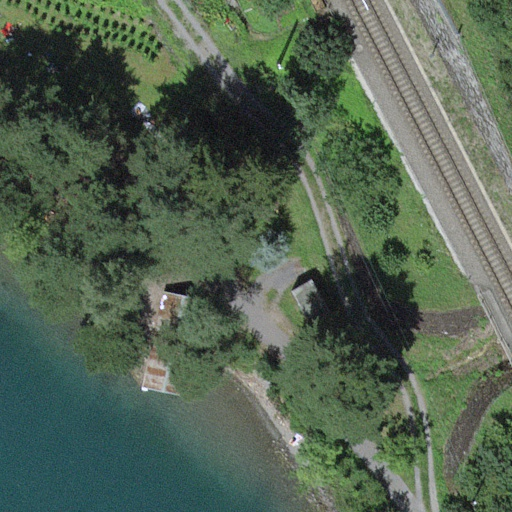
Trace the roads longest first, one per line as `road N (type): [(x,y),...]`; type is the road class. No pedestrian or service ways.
road 1 (track): [(410,511),(212,270),(0,75)]
road 2 (track): [(430,511),(412,394),(354,306),(298,164),(169,0)]
